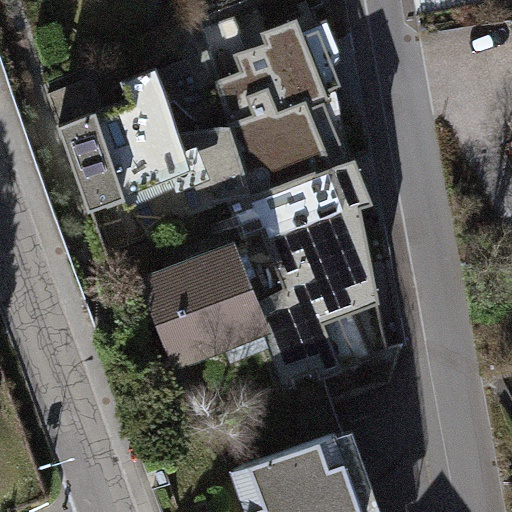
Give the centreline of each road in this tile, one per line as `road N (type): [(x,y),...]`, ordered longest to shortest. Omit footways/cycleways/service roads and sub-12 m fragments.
road 1 (residential): [(388,0),(482,511)]
road 2 (tertiary): [(106,511),(0,206)]
